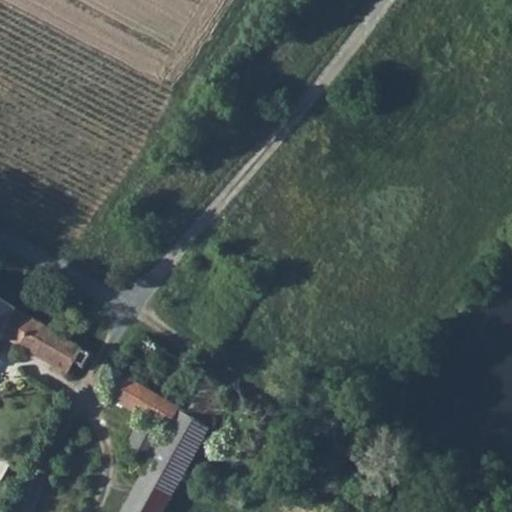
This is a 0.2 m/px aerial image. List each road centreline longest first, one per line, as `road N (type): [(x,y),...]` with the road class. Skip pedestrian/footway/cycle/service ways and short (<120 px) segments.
road 1 (track): [(130,306),(450,511)]
road 2 (track): [(0,239),(130,306)]
